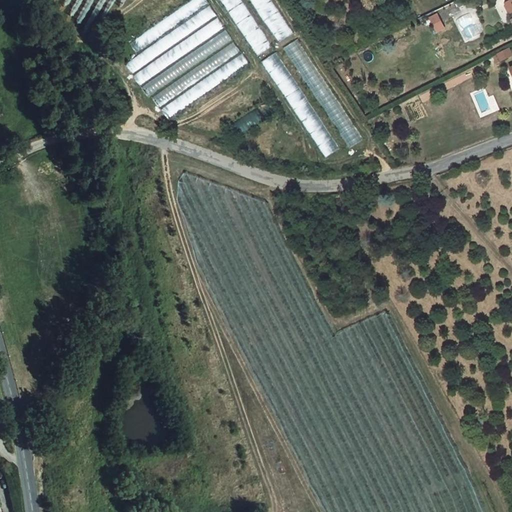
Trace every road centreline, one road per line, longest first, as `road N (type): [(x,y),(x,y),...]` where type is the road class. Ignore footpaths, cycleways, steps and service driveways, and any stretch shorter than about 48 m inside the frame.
road 1 (unclassified): [(511,131),(425,170),(324,183),(272,180),(142,134),(100,132),(0,160)]
road 2 (track): [(275,511),(170,197),(164,142)]
road 3 (secondary): [(0,351),(32,511)]
